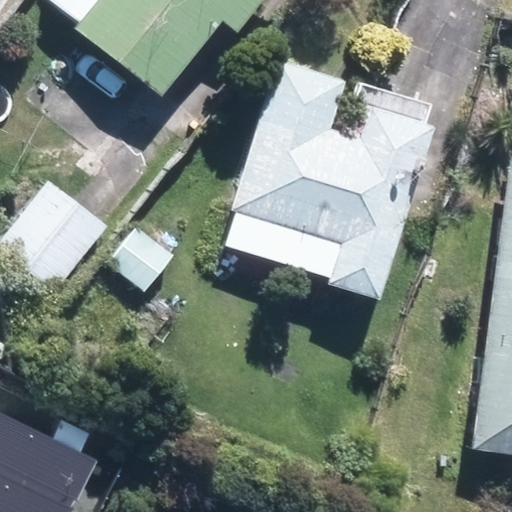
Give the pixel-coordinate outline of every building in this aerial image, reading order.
[(92,0),(72,26),(159,94),(219,17),(235,30),(258,0),(92,0)] [(325,280),(377,298),(432,124),(368,104),(359,135),(329,124),(344,78),(275,56),(227,206),(233,208),(222,242),(327,275),(325,280)] [(469,447),(511,452),(511,154),(505,153),(469,447)] [(0,234),(0,249),(52,290),(105,225),(45,178),(0,234)] [(136,213),(102,256),(142,288),(176,245),(136,213)] [(0,468),(76,506),(96,464),(100,456),(0,407),(0,468)] [(0,511),(72,511),(76,506),(0,468),(0,511)]
